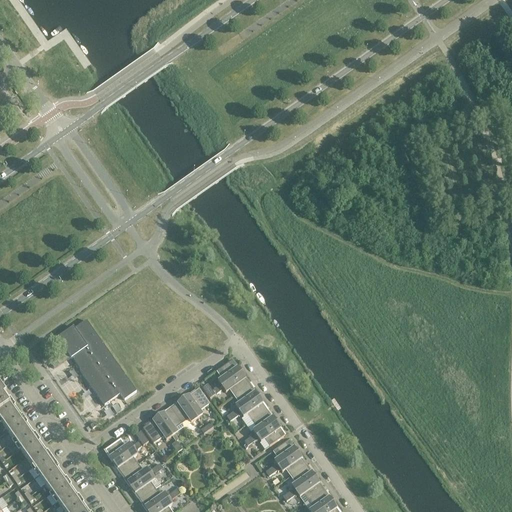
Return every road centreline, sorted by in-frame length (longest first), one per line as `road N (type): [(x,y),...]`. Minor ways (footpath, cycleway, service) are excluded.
road 1 (residential): [(358,511),(239,344),(75,454)]
road 2 (secondary): [(133,218),(444,0)]
road 3 (secondary): [(251,0),(70,128)]
road 4 (secondary): [(0,313),(119,228)]
road 5 (residential): [(75,454),(1,349)]
